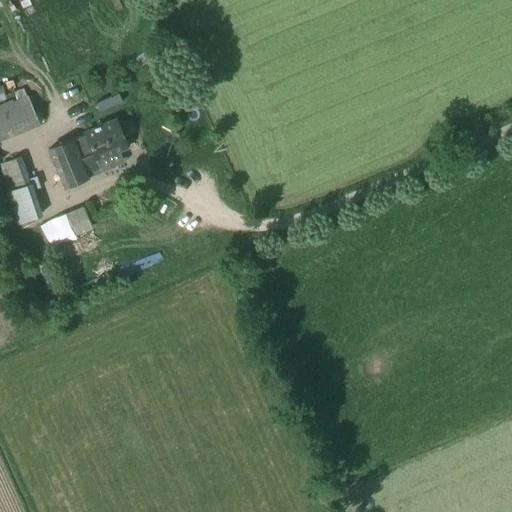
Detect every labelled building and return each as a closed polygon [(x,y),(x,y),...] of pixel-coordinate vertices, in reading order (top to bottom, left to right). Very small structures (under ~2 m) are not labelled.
[(160,61),(148,48),(136,59),(147,72),(160,61)] [(28,96),(0,107),(0,141),(39,126),(28,96)] [(82,134),(46,149),(63,190),(89,179),(87,175),(100,169),(96,160),(126,148),(114,119),(81,133),(82,134)] [(20,158),(0,164),(0,174),(16,224),(39,217),(20,158)] [(81,208),(35,228),(44,248),(90,231),(81,208)] [(33,290),(24,267),(16,270),(24,293),(33,290)]
